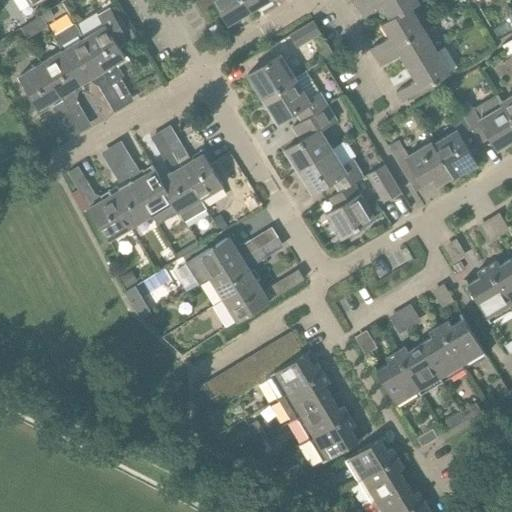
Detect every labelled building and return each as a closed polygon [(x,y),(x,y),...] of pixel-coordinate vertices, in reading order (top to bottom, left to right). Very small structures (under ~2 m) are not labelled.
[(212,0),(228,25),(250,12),(242,0),(212,0)] [(242,0),(250,12),(270,0),(242,0)] [(354,0),(353,0),(359,9),(373,0),(354,0)] [(383,6),(390,18),(419,1),(418,0),(373,0),(359,9),(364,18),(383,6)] [(376,58),(425,29),(412,8),(420,3),(419,1),(390,18),(382,23),(390,37),(371,49),(376,58)] [(122,78),(114,65),(125,58),(119,47),(129,41),(110,9),(99,16),(104,26),(85,37),(111,84),(122,78)] [(29,37),(49,23),(43,14),(23,27),(29,37)] [(290,36),(297,48),(321,33),(314,21),(290,36)] [(102,90),(111,84),(85,37),(76,23),(54,36),(62,51),(85,87),(93,82),(99,85),(102,90)] [(401,55),(408,68),(438,50),(425,29),(376,58),(381,66),(401,55)] [(397,92),(402,102),(451,73),(438,50),(408,68),(416,81),(397,92)] [(61,96),(64,101),(69,109),(79,103),(78,100),(80,90),(85,87),(62,51),(41,63),(60,96),(61,96)] [(263,98),(295,78),(281,54),(248,74),(263,98)] [(39,109),(60,96),(41,63),(19,76),(39,109)] [(305,119),(329,106),(321,92),(320,92),(307,71),(295,78),(263,98),(278,122),(299,109),(305,119)] [(511,94),(500,102),(511,122),(511,94)] [(511,140),(511,122),(500,102),(496,96),(475,109),(474,107),(472,108),(467,100),(459,106),(461,109),(454,103),(479,144),(490,137),(497,150),(511,140)] [(59,115),(69,109),(64,101),(55,106),(59,115)] [(469,150),(479,144),(454,103),(444,111),(452,121),(451,121),(456,129),(433,143),(453,176),(454,178),(478,164),(469,150)] [(298,170),(333,148),(322,130),(338,120),(329,106),(305,119),(293,126),(302,140),(285,150),(298,170)] [(437,185),(453,176),(433,143),(431,141),(409,155),(400,140),(389,146),(394,153),(392,154),(412,187),(431,175),(437,185)] [(174,153),(179,162),(189,156),(184,148),(174,153)] [(340,192),(355,182),(364,176),(353,158),(343,164),(333,148),(298,170),(313,194),(333,182),(340,192)] [(169,168),(179,162),(174,153),(164,160),(169,168)] [(182,166),(202,199),(223,186),(203,153),(182,166)] [(135,163),(125,169),(130,177),(139,171),(140,171),(135,163)] [(383,201),(401,191),(384,164),(367,175),(383,201)] [(208,209),(202,199),(182,166),(161,179),(174,201),(187,222),(208,209)] [(115,175),(120,183),(130,177),(125,169),(115,175)] [(130,177),(133,182),(152,215),(174,201),(161,179),(154,169),(143,176),(139,171),(130,177)] [(131,228),(152,215),(133,182),(111,195),(131,228)] [(382,210),(378,204),(379,204),(376,199),(368,204),(355,182),(340,192),(361,226),(375,217),(374,216),(382,210)] [(81,195),(86,203),(97,197),(92,189),(81,195)] [(109,241),(131,228),(111,195),(89,208),(109,241)] [(503,211),(481,221),(489,239),(511,229),(503,211)] [(198,286),(211,278),(243,258),(230,237),(185,265),(198,286)] [(224,300),(256,280),(243,258),(211,278),(224,300)] [(511,307),(511,260),(511,259),(500,265),(497,260),(487,266),(511,307)] [(491,322),(511,309),(511,307),(487,266),(478,272),(481,277),(468,285),(491,322)] [(228,327),(238,321),(289,289),(283,279),(264,291),(256,280),(224,300),(214,306),(228,327)] [(402,331),(422,318),(411,301),(391,315),(402,331)] [(465,369),(487,356),(464,318),(452,326),(449,321),(439,326),(465,369)] [(443,382),(465,369),(439,326),(429,333),(432,337),(420,345),(443,382)] [(280,339),(292,361),(303,354),(290,333),(280,339)] [(292,361),(280,339),(269,345),(282,367),(292,361)] [(282,367),(269,345),(258,352),(271,374),(282,367)] [(422,395),(443,382),(420,345),(408,352),(405,347),(396,353),(422,395)] [(271,374),(258,352),(247,358),(260,380),(270,374),(271,374)] [(283,397),(323,373),(317,363),(312,366),(305,353),(303,354),(292,361),(282,367),(271,374),(270,374),(283,397)] [(399,409),(422,395),(396,353),(386,359),(389,363),(376,371),(399,409)] [(260,380),(247,358),(237,364),(250,386),(260,380)] [(250,386),(237,364),(226,370),(239,392),(250,386)] [(239,392),(226,370),(215,377),(228,399),(239,392)] [(296,419),(332,398),(324,385),(329,382),(323,373),(283,397),(296,419)] [(228,399),(215,377),(205,383),(220,409),(227,405),(225,401),(228,399)] [(502,399),(510,394),(501,379),(493,384),(502,399)] [(220,409),(205,383),(192,390),(194,408),(203,408),(208,418),(219,411),(218,410),(220,409)] [(296,419),(309,441),(350,417),(343,406),(338,409),(332,398),(296,419)] [(461,412),(466,420),(481,411),(476,403),(461,412)] [(446,421),(451,430),(466,420),(461,412),(446,421)] [(322,463),(358,442),(350,429),(355,426),(350,417),(309,441),(322,463)] [(258,442),(266,437),(257,421),(249,426),(255,436),(258,442)] [(418,438),(422,446),(438,437),(433,429),(418,438)] [(255,436),(246,442),(255,458),(264,452),(258,442),(255,436)] [(267,457),(275,452),(266,437),(258,442),(264,452),(267,457)] [(357,482),(398,458),(392,448),(387,451),(386,449),(380,439),(344,460),(357,482)] [(370,504),(406,483),(399,471),(403,468),(398,458),(357,482),(370,504)] [(283,474),(288,483),(303,473),(298,465),(283,474)] [(304,483),(309,492),(324,484),(319,475),(304,483)] [(370,504),(374,511),(406,511),(424,502),(418,492),(413,495),(406,483),(370,504)] [(406,511),(427,511),(429,511),(424,502),(406,511)] [(330,511),(341,511),(337,503),(328,508),(330,511)]
